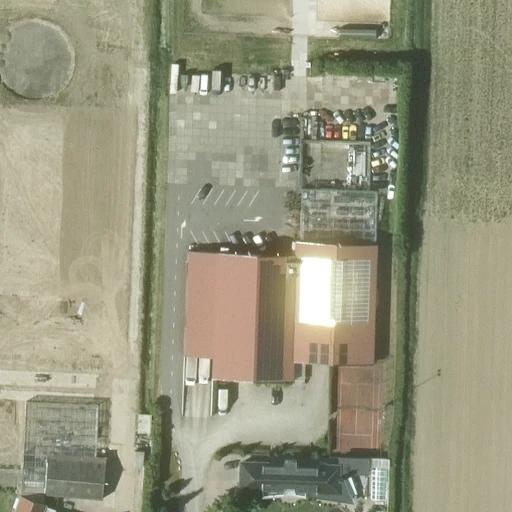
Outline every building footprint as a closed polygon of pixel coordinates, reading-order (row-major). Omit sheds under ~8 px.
[(266,254),(264,320),(373,323),(376,244),(295,241),(294,255),(266,254)] [(373,323),(264,320),(266,254),(216,252),(212,378),(292,381),(293,361),(372,364),(373,323)] [(22,467),(21,497),(44,505),(45,494),(47,495),(102,499),(105,457),(95,457),(97,406),(25,403),(22,467)] [(295,465),(296,460),(283,460),(283,464),(240,463),(239,489),(283,491),(284,488),(293,488),(293,492),(314,493),(314,497),(349,498),(342,480),(342,477),(338,477),(338,466),(295,465)] [(14,511),(54,511),(55,510),(47,507),(45,506),(45,505),(44,505),(21,497),(20,496),(14,511)]
